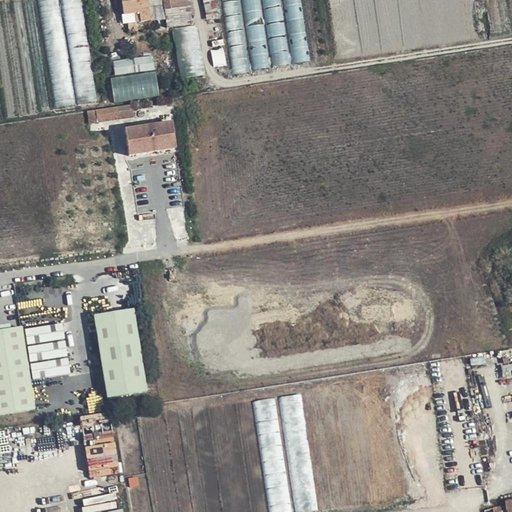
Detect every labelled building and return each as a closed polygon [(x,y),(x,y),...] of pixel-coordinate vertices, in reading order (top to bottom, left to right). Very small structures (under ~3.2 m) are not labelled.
[(149,12),(148,8),(147,0),(120,0),(123,15),(149,12)] [(207,79),(199,27),(198,24),(195,25),(192,6),(190,6),(188,0),(147,0),(148,8),(164,6),(167,29),(168,33),(172,32),(180,82),(207,79)] [(224,0),(226,14),(239,12),(238,2),(242,1),(243,11),(258,9),(256,0),(265,0),(267,7),(283,5),(281,0),(224,0)] [(232,43),(234,72),(248,71),(245,42),(232,43)] [(57,106),(97,101),(90,44),(70,47),(72,64),(53,67),(57,106)] [(112,77),(114,101),(159,96),(155,55),(114,60),(115,76),(112,77)] [(134,119),(134,118),(132,106),(86,113),(87,118),(123,114),(124,120),(134,119)] [(178,123),(176,111),(134,118),(134,119),(124,120),(125,131),(171,124),(176,123),(178,123)] [(180,149),(176,123),(171,124),(175,150),(180,149)] [(171,124),(125,131),(124,131),(128,157),(175,150),(171,124)] [(144,392),(134,310),(94,315),(105,397),(144,392)] [(27,328),(28,343),(65,340),(64,324),(27,328)] [(0,415),(33,410),(21,329),(0,331),(0,415)] [(58,368),(37,370),(38,378),(71,374),(69,360),(57,361),(58,368)] [(299,511),(319,509),(302,394),(281,397),(297,511),(299,511)] [(291,511),(275,398),(254,401),(270,511),(291,511)] [(511,511),(511,502),(507,503),(508,508),(487,511),(511,511)]
